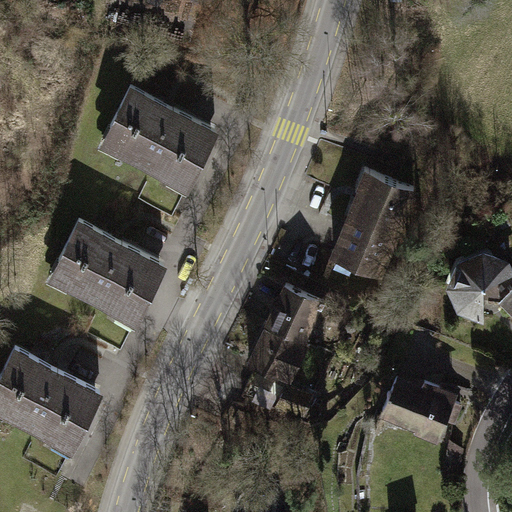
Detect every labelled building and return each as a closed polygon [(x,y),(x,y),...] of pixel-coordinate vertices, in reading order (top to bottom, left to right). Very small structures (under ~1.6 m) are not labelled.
[(231,129),(144,84),(113,143),(201,188),(231,129)] [(431,188),(375,167),(343,250),(398,271),(431,188)] [(180,261),(92,216),(62,276),(149,321),(180,261)] [(469,308),(496,317),(496,287),(511,280),(511,251),(494,243),(466,255),(457,282),(469,308)] [(336,296),(298,276),(254,357),(285,374),(290,364),(308,374),(326,339),(316,333),(336,296)] [(117,387),(29,342),(0,397),(0,402),(86,446),(117,387)] [(471,392),(410,368),(390,418),(451,442),(471,392)]
